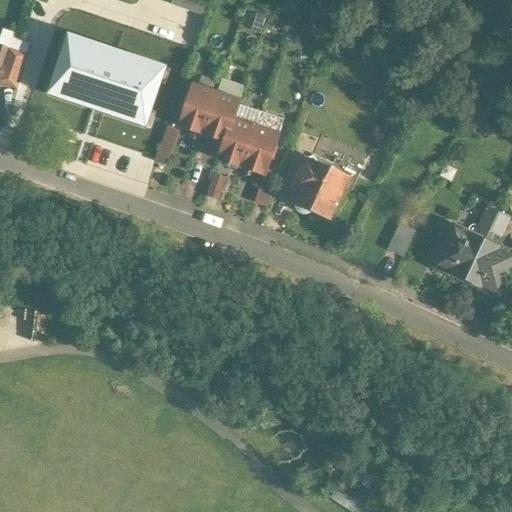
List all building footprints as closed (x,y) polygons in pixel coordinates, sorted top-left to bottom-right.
[(211,0),(172,0),(171,4),(206,16),(211,0)] [(166,68),(67,35),(47,96),(146,129),(166,68)] [(174,64),(179,46),(155,40),(150,58),(174,64)] [(28,56),(7,49),(0,69),(0,84),(16,90),(28,56)] [(216,95),(193,87),(189,99),(186,99),(183,110),(185,110),(179,127),(202,135),(216,95)] [(449,92),(437,87),(428,111),(440,116),(449,92)] [(216,95),(202,135),(225,142),(232,120),(233,121),(239,102),(216,95)] [(487,107),(473,109),(476,126),(489,124),(487,107)] [(466,114),(453,108),(443,130),(455,136),(466,114)] [(233,121),(232,120),(225,142),(219,160),(241,168),(254,128),(233,121)] [(390,120),(379,140),(390,145),(400,126),(390,120)] [(179,128),(168,124),(163,140),(174,144),(179,128)] [(278,136),(254,128),(241,168),(264,176),(270,159),(272,160),(276,149),(273,148),(278,136)] [(419,135),(410,138),(406,147),(409,156),(418,160),(427,156),(431,148),(427,139),(419,135)] [(348,177),(306,159),(290,195),(297,198),(294,205),(295,206),(295,209),(296,212),(299,215),(302,216),(305,216),(308,215),(311,213),(329,221),(348,177)] [(225,179),(214,175),(206,197),(217,201),(225,179)] [(274,183),(262,179),(255,202),(266,206),(274,183)] [(497,215),(487,210),(479,229),(483,231),(479,241),(484,243),(497,215)] [(508,220),(497,215),(484,243),(490,246),(495,236),(500,239),(508,220)] [(413,233),(398,225),(387,250),(402,257),(413,233)] [(479,241),(453,229),(440,258),(437,259),(434,265),(437,272),(443,275),(445,274),(466,283),(484,243),(479,241)] [(511,255),(490,246),(484,243),(466,283),(487,293),(488,295),(494,298),(501,296),(504,290),(503,288),(511,268),(511,255)]
